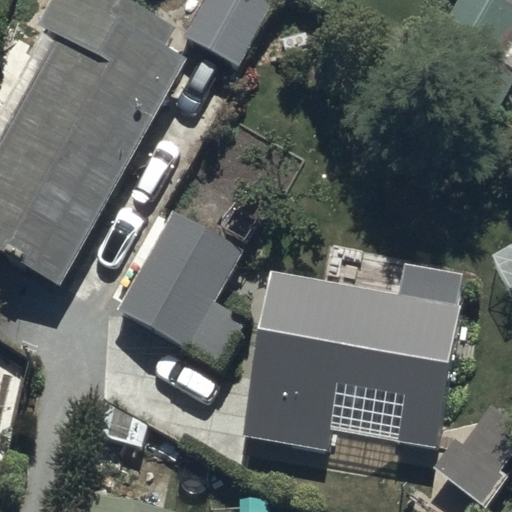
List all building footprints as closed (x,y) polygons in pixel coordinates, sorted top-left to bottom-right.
[(57,57),(0,162),(0,269),(65,304),(187,78),(168,68),(179,48),(89,0),(67,0),(42,49),(57,57)] [(261,0),(211,0),(185,48),(241,80),(280,11),(261,0)] [(278,0),(292,8),(297,0),(278,0)] [(511,19),(478,0),(464,0),(431,57),(511,104),(511,19)] [(180,227),(122,321),(220,380),(247,336),(216,317),(246,268),(180,227)] [(273,294),(247,449),(332,464),(335,449),(439,466),(467,294),(407,284),(402,315),(273,294)] [(456,454),(436,481),(478,511),(488,511),(506,489),(500,485),(511,468),(511,433),(494,421),(465,460),(456,454)]
